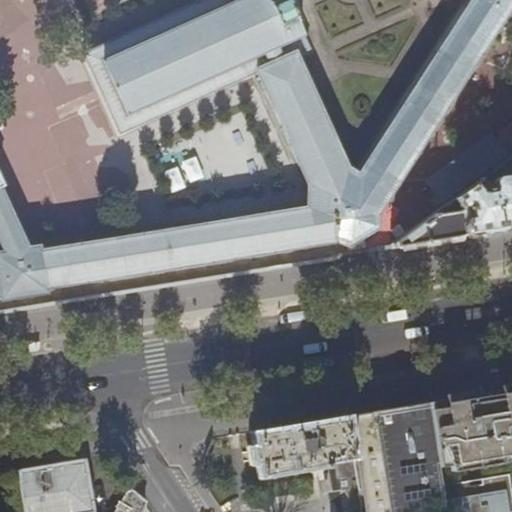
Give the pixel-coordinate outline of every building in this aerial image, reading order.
[(511,0),(0,0),(0,296),(1,296),(2,297),(0,298),(1,300),(4,299),(3,298),(43,292),(43,293),(46,292),(45,290),(44,291),(44,288),(335,239),(346,246),(348,255),(383,249),(389,248),(374,228),(374,215),(511,6),(511,0)] [(511,124),(500,134),(511,150),(511,124)] [(428,183),(443,202),(506,156),(491,135),(428,183)] [(509,228),(511,227),(511,163),(504,168),(504,177),(497,178),(495,180),(494,181),(484,178),(389,248),(402,246),(509,228)] [(40,343),(16,347),(16,355),(39,351),(40,343)] [(511,389),(487,393),(429,403),(440,472),(447,470),(448,475),(511,464),(511,389)] [(347,416),(355,461),(363,511),(414,511),(440,500),(426,403),(388,410),(347,416)] [(329,465),(355,461),(347,416),(293,425),(250,432),(252,448),(248,448),(251,468),(255,467),(257,481),(311,472),(313,479),(325,477),(324,471),(329,470),(329,465)] [(92,511),(93,511),(85,459),(53,465),(16,471),(23,511),(92,511)] [(511,511),(506,480),(443,490),(446,511),(511,511)] [(114,511),(139,511),(144,504),(129,491),(114,511)]
